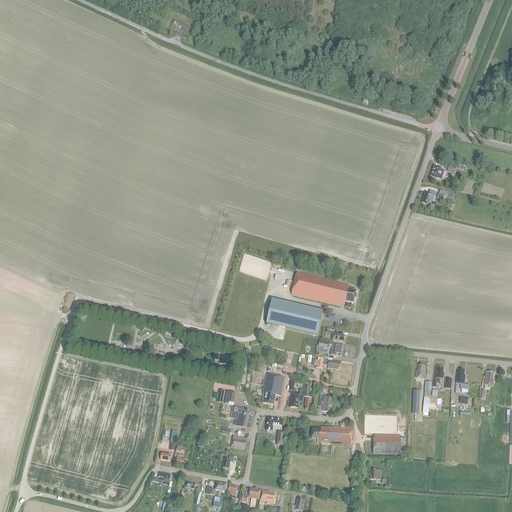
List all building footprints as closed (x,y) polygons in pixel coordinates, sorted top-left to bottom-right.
[(430,177),(441,181),(445,170),(434,166),(430,177)] [(439,194),(445,196),(448,197),(447,199),(451,200),(452,198),(454,199),(455,195),(453,195),(453,194),(440,190),(439,194)] [(436,196),(425,193),(422,203),(432,207),(436,196)] [(340,283),(297,273),(292,295),(340,306),(340,305),(345,305),(345,302),(354,304),(357,292),(348,290),(349,286),(340,284),(340,283)] [(323,311),(272,299),(266,324),(317,336),(323,311)] [(343,343),(345,336),(334,334),(335,330),(327,329),(327,332),(332,333),(332,337),(333,337),(332,341),(343,343)] [(318,346),(317,346),(316,351),(323,352),(324,348),(328,349),(328,348),(332,349),(331,355),(342,356),(343,346),(333,344),(333,343),(321,341),(321,340),(320,340),(318,346)] [(316,368),(322,369),(323,365),(328,366),(328,369),(339,370),(339,368),(340,369),(340,364),(339,364),(339,362),(327,361),(327,362),(323,361),(324,358),(318,358),(318,361),(313,360),(312,365),(317,366),(316,368)] [(424,366),(419,365),(418,371),(417,371),(416,378),(424,379),(426,367),(424,367),(424,366)] [(444,368),(438,367),(438,368),(436,368),(435,382),(433,382),(433,387),(436,388),(437,383),(439,384),(440,378),(444,379),(444,374),(443,373),(444,368)] [(460,389),(468,390),(469,385),(464,385),(465,376),(464,376),(465,370),(459,370),(459,371),(457,371),(456,383),(461,384),(460,389)] [(486,373),(485,386),(489,386),(489,387),(490,387),(490,388),(491,388),(491,387),(492,387),(492,386),(493,387),(494,379),(493,379),(493,373),(486,373)] [(281,397),(284,377),(267,374),(263,396),(264,396),(275,398),(276,396),(281,397)] [(225,391),(219,390),(217,402),(223,403),(225,391)] [(236,393),(227,392),(224,404),(228,404),(229,403),(234,404),(236,393)] [(298,409),(300,393),(292,392),(292,395),(291,398),(290,398),(289,403),(291,403),(290,408),(298,409)] [(274,406),(275,398),(264,396),(262,404),(274,406)] [(327,397),(324,397),(323,403),(323,404),(322,412),(330,413),(331,408),(332,404),(332,399),(327,398),(327,397)] [(460,404),(468,405),(469,398),(461,397),(460,404)] [(430,399),(429,407),(436,407),(437,405),(437,400),(430,399)] [(238,408),(233,407),(230,418),(238,420),(237,423),(235,422),(234,426),(236,426),(236,429),(240,430),(241,427),(250,429),(252,418),(251,418),(252,412),(244,411),(245,409),(238,408)] [(283,420),(268,419),(266,431),(272,431),(273,430),(278,430),(278,432),(276,445),(284,446),(285,432),(282,432),(283,420)] [(353,428),(335,427),(335,428),(327,427),(327,428),(321,427),(321,429),(312,428),(312,439),(318,439),(317,444),(322,444),(322,442),(330,443),(330,445),(352,446),(353,428)] [(405,455),(406,438),(401,438),(401,436),(374,435),(373,454),(400,455),(405,455)] [(246,439),(233,436),(231,448),(243,451),(244,449),(245,449),(247,442),(245,441),(246,439)] [(176,452),(184,455),(186,448),(185,448),(178,446),(176,452)] [(168,454),(162,453),(161,460),(170,462),(172,453),(168,453),(168,454)] [(230,463),(233,463),(234,457),(229,456),(228,460),(225,459),(223,468),(229,469),(230,463)] [(381,480),(381,471),(372,470),(372,476),(370,476),(370,480),(381,480)] [(163,484),(169,485),(171,475),(160,473),(159,480),(164,481),(163,484)] [(187,481),(185,489),(186,489),(191,490),(191,489),(195,490),(196,485),(192,484),(193,482),(187,481)] [(217,483),(215,490),(225,492),(227,485),(217,483)] [(238,487),(229,485),(228,493),(231,493),(230,495),(236,496),(238,487)] [(260,491),(251,489),(249,498),(252,499),(250,508),(255,509),(257,500),(258,500),(260,491)] [(261,501),(266,502),(267,502),(267,504),(268,504),(267,505),(269,505),(269,504),(275,505),(275,501),(275,500),(275,495),(269,494),(269,492),(263,491),(261,501)] [(221,509),(223,499),(215,497),(213,508),(218,508),(221,509)] [(303,511),(305,501),(297,500),(296,506),(292,506),(291,511),(294,511),(293,511),(294,511),(295,510),(303,511)]
